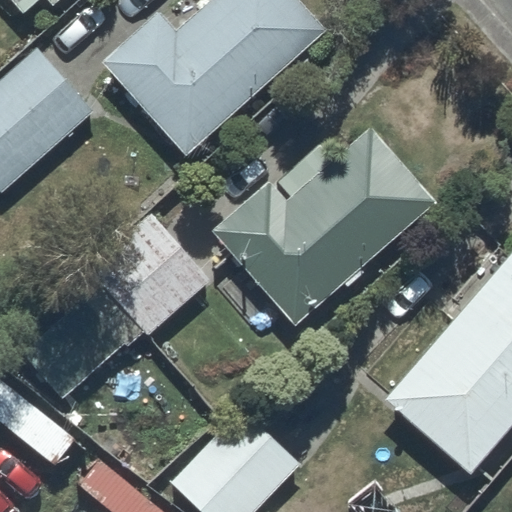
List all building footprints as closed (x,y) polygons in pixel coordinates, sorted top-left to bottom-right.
[(69,0),(1,0),(24,24),(44,5),(52,15),(69,0)] [(320,41),(286,0),(221,0),(175,42),(156,21),(99,74),(184,166),(320,41)] [(0,199),(92,118),(35,54),(0,84),(0,199)] [(437,210),(365,135),(286,209),(270,190),(211,242),(299,342),(437,210)] [(212,287),(146,216),(83,275),(89,282),(10,352),(61,409),(143,336),(149,344),(212,287)] [(511,437),(511,257),(381,410),(469,487),(511,437)] [(261,511),(302,470),(243,415),(170,491),(192,511),(261,511)]
